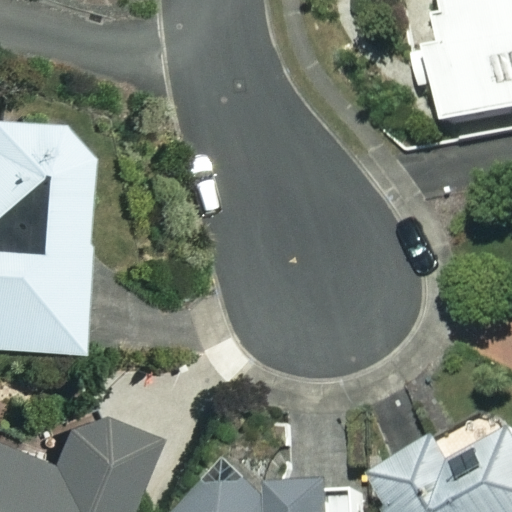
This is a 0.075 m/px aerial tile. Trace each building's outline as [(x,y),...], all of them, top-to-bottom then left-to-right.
[(511,115),(511,0),(444,0),(454,50),(432,54),(446,128),(511,115)] [(0,346),(75,349),(82,150),(52,122),(0,119),(0,346)] [(41,456),(0,440),(0,511),(106,511),(136,432),(60,403),(41,456)] [(511,511),(511,428),(505,416),(379,489),(392,511),(511,511)] [(363,511),(362,490),(174,498),(174,511),(363,511)]
